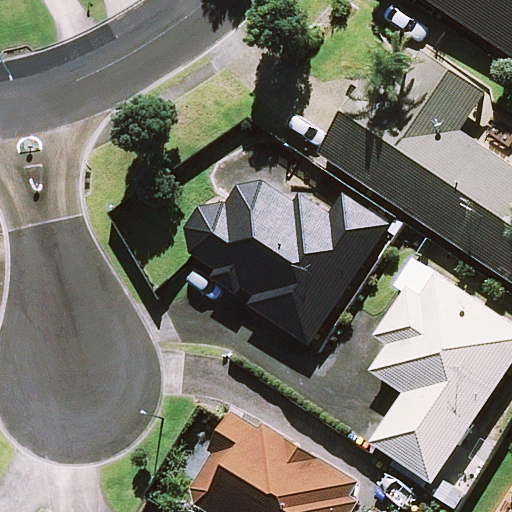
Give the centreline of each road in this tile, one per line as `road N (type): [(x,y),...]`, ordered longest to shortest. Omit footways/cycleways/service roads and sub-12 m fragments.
road 1 (residential): [(65,382),(23,101)]
road 2 (residential): [(23,101),(86,80),(154,43),(209,0)]
